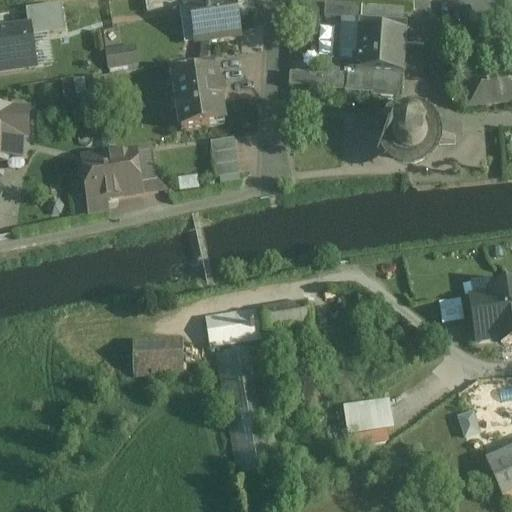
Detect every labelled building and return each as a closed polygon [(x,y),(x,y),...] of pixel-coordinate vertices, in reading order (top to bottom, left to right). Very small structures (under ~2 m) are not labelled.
[(180,0),(145,0),(147,15),(183,10),(180,0)] [(234,1),(190,7),(192,24),(198,28),(200,46),(240,40),(234,1)] [(26,13),(28,31),(29,31),(31,40),(65,35),(61,7),(26,13)] [(361,9),(325,7),(324,21),(359,23),(361,23),(361,9)] [(347,98),(371,100),(371,103),(373,103),(373,102),(400,104),(400,105),(403,105),(403,102),(402,102),(403,83),(404,83),(404,81),(407,38),(404,38),(404,26),(361,23),(359,23),(356,66),(327,64),(326,80),(290,78),(289,92),(291,92),(291,91),(317,93),(317,95),(319,95),(345,96),(345,98),(347,98)] [(28,31),(0,35),(0,76),(35,71),(31,40),(29,31),(28,31)] [(215,63),(171,69),(173,82),(217,75),(215,63)] [(511,74),(463,81),(468,112),(511,106),(511,74)] [(217,75),(173,82),(181,136),(210,131),(209,126),(224,123),(221,105),(226,104),(224,91),(219,92),(217,75)] [(8,113),(0,112),(0,165),(6,166),(6,162),(22,163),(23,139),(27,139),(28,116),(8,115),(8,113)] [(432,148),(455,147),(454,140),(431,142),(428,134),(422,127),(415,124),(406,124),(398,127),(392,133),(389,141),(389,149),(393,157),(399,163),(407,166),(416,166),(423,162),(429,156),(432,148)] [(234,142),(210,146),(216,182),(239,178),(234,142)] [(152,156),(137,159),(141,188),(156,186),(152,156)] [(136,157),(82,164),(83,169),(78,175),(80,185),(85,189),(89,218),(109,215),(108,203),(142,198),(141,188),(137,159),(136,157)] [(491,298),(472,301),(478,344),(500,340),(500,344),(511,342),(511,289),(490,293),(491,298)] [(445,326),(466,322),(462,300),(441,304),(445,326)] [(307,306),(263,313),(267,336),(280,334),(282,334),(311,329),(307,306)] [(252,315),(207,323),(211,351),(256,344),(252,315)] [(183,378),(183,345),(133,345),(133,379),(183,378)] [(259,350),(215,358),(236,480),(280,473),(259,350)] [(476,412),(459,417),(466,440),(482,435),(476,412)] [(511,451),(486,463),(502,500),(511,495),(511,451)]
